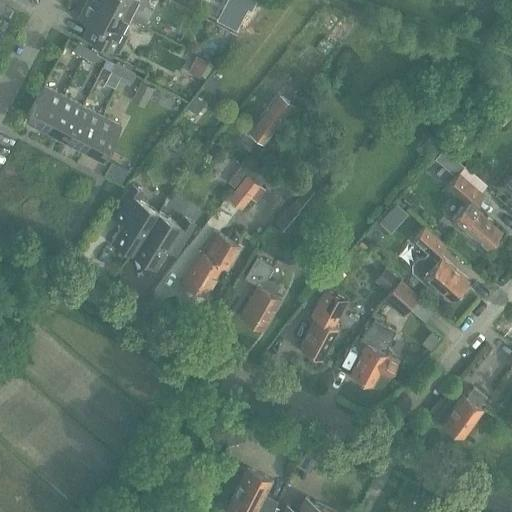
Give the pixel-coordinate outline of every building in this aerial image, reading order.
[(94,0),(87,0),(78,19),(94,27),(89,38),(118,53),(129,32),(122,29),(128,18),(94,0)] [(94,0),(128,18),(134,6),(141,10),(145,0),(94,0)] [(228,0),(218,20),(236,30),(240,22),(247,8),(251,10),(256,0),(228,0)] [(73,51),(82,56),(86,49),(77,44),(73,51)] [(93,62),(97,55),(86,49),(82,56),(93,62)] [(197,54),(189,69),(200,75),(208,60),(197,54)] [(111,72),(120,76),(123,69),(115,65),(111,72)] [(131,83),(135,75),(123,69),(120,76),(131,83)] [(212,76),(204,87),(212,93),(220,82),(212,76)] [(141,81),(135,94),(146,99),(153,87),(141,81)] [(24,118),(44,128),(61,96),(41,85),(24,118)] [(273,130),(292,105),(279,95),(260,120),(273,130)] [(44,128),(63,138),(80,106),(61,96),(44,128)] [(196,96),(187,108),(196,115),(205,103),(196,96)] [(99,116),(80,106),(63,138),(82,148),(99,116)] [(82,148),(102,159),(119,126),(99,116),(82,148)] [(458,173),(446,186),(465,202),(450,219),(470,237),(472,234),(487,247),(490,243),(494,243),(498,239),(497,234),(500,231),(473,207),(484,195),(480,192),(487,185),(454,155),(447,163),(458,173)] [(511,172),(501,185),(511,194),(511,172)] [(261,186),(247,175),(229,198),(243,209),(261,186)] [(111,239),(132,252),(157,211),(136,199),(140,191),(130,185),(118,205),(128,211),(111,239)] [(396,202),(388,210),(396,218),(404,209),(396,202)] [(287,233),(304,214),(293,204),(275,223),(287,233)] [(182,216),(177,224),(157,211),(132,252),(153,264),(170,237),(180,243),(193,223),(182,216)] [(429,251),(425,256),(418,257),(411,264),(412,271),(435,292),(439,288),(450,298),(466,280),(441,257),(438,260),(434,256),(446,244),(426,226),(415,238),(429,251)] [(220,233),(221,232),(216,229),(203,252),(200,250),(182,280),(203,293),(220,263),(227,266),(239,245),(220,233)] [(334,265),(348,243),(330,231),(316,253),(313,251),(305,263),(323,275),(331,263),(334,265)] [(273,292),(277,284),(267,279),(274,267),(257,257),(244,278),(257,285),(241,314),(262,327),(280,296),(273,292)] [(386,268),(375,281),(387,292),(399,278),(386,268)] [(403,315),(420,296),(401,279),(384,299),(403,315)] [(315,317),(299,346),(321,358),(338,326),(334,324),(339,314),(347,299),(325,288),(311,315),(315,317)] [(388,377),(398,359),(388,354),(391,349),(386,346),(394,330),(375,320),(360,341),(365,344),(349,373),(359,378),(358,381),(368,386),(369,383),(371,385),(378,372),(388,377)] [(482,408),(478,406),(485,396),(472,387),(465,396),(462,393),(441,422),(462,437),(482,408)] [(323,482),(343,451),(316,434),(297,465),(323,482)] [(268,511),(272,504),(258,497),(269,477),(245,465),(222,509),(227,511),(268,511)] [(337,511),(315,501),(313,504),(305,500),(299,511),(288,506),(284,511),(337,511)]
